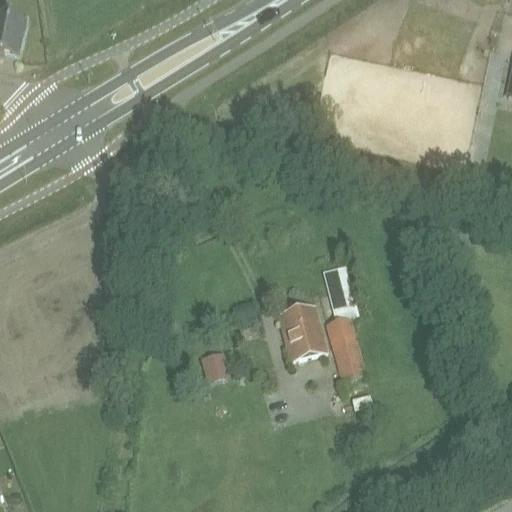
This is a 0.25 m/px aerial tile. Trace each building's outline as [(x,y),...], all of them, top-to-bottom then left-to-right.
[(20,54),(27,24),(2,19),(5,3),(0,1),(0,56),(16,60),(18,53),(20,54)] [(359,320),(346,270),(322,277),(336,326),(350,322),(359,320)] [(291,366),(327,357),(316,311),(280,321),(291,366)] [(257,326),(254,315),(239,319),(241,330),(257,326)] [(341,389),(368,385),(359,326),(332,330),(341,389)] [(361,419),(375,411),(371,401),(356,409),(361,419)]
